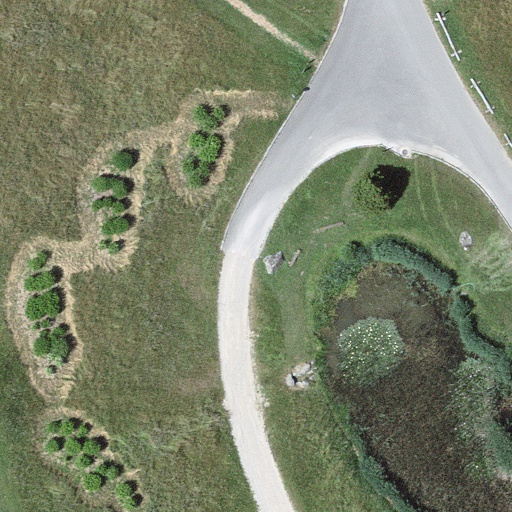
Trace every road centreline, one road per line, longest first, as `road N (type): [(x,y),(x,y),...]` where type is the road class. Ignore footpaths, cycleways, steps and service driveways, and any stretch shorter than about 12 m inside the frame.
road 1 (track): [(275,511),(244,415),(231,318),(242,247),(290,157),(362,85),(417,53)]
road 2 (unclassified): [(511,192),(417,53),(394,0)]
